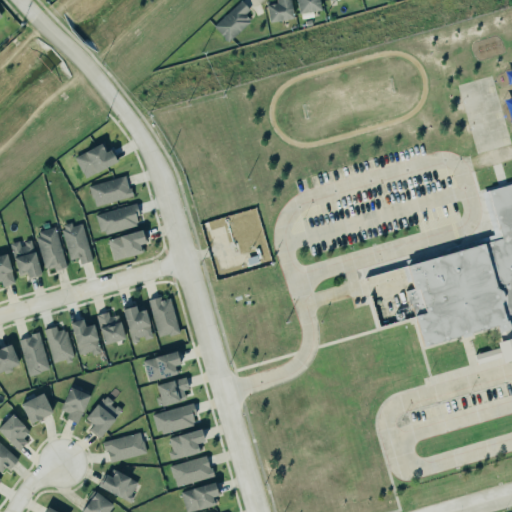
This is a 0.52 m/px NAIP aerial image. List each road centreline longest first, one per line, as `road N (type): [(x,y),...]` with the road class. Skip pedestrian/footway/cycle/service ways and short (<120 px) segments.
road 1 (residential): [(19,0),(94,76),(153,158),(258,511)]
road 2 (residential): [(0,316),(187,262)]
